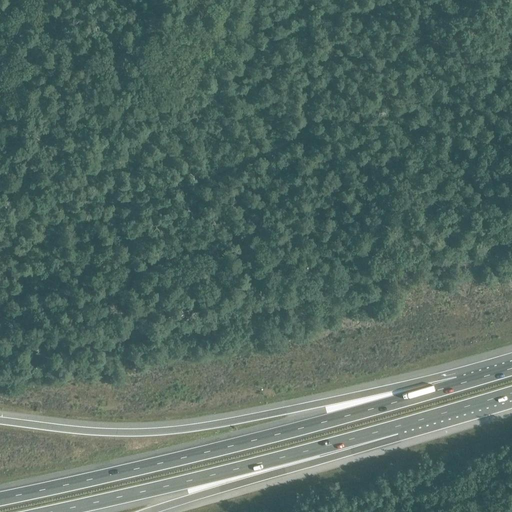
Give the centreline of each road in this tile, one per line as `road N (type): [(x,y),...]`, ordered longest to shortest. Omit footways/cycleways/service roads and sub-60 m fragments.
road 1 (motorway): [(457,384),(0,498)]
road 2 (motorway): [(457,384),(175,428),(0,418)]
road 3 (motorway): [(51,511),(395,427)]
road 4 (motorway): [(152,511),(395,427)]
road 5 (motorway): [(395,427),(511,392)]
